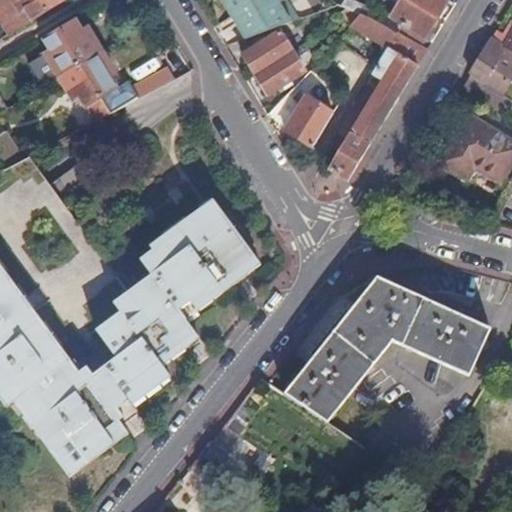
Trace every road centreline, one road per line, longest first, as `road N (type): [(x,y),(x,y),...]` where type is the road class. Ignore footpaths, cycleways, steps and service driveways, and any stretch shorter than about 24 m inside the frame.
road 1 (tertiary): [(313,273),(122,511)]
road 2 (residential): [(167,0),(294,204)]
road 3 (tertiary): [(375,172),(482,0)]
